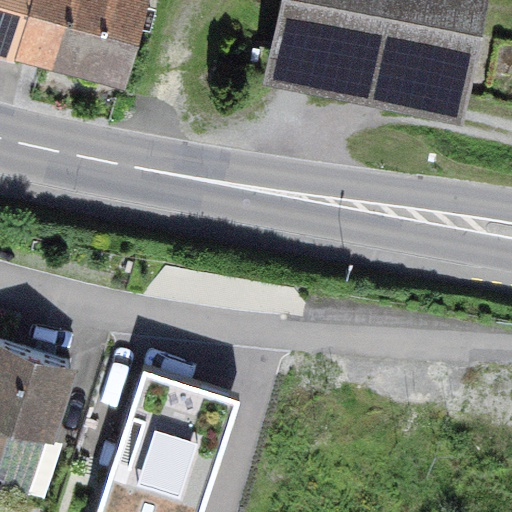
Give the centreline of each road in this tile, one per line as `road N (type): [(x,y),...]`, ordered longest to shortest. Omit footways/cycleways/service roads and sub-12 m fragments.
road 1 (primary): [(0,138),(511,236)]
road 2 (residential): [(0,282),(112,314),(511,347)]
